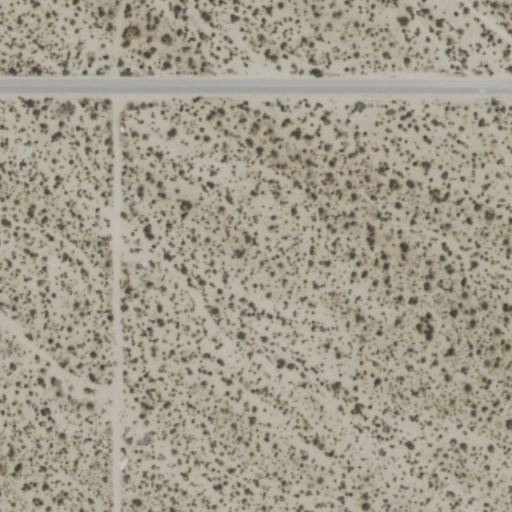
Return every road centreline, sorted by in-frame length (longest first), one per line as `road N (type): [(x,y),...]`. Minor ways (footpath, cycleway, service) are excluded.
road 1 (tertiary): [(511,86),(0,85)]
road 2 (track): [(117,511),(117,86)]
